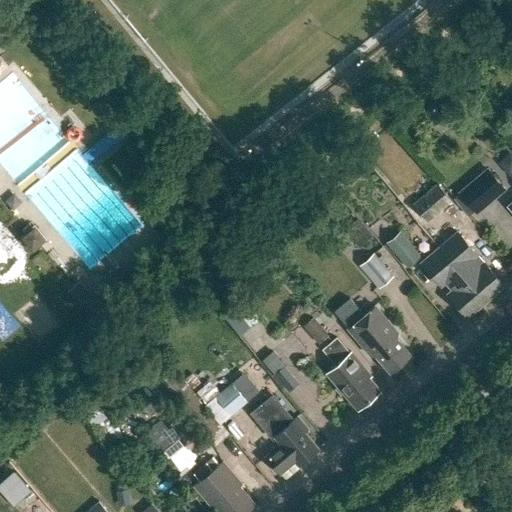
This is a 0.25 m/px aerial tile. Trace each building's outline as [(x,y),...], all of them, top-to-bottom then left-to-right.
[(460,192),(476,211),(503,188),(488,169),(460,192)] [(415,207),(428,223),(453,202),(439,186),(415,207)] [(369,237),(354,220),(343,229),(354,241),(352,243),(356,248),(369,237)] [(423,256),(402,230),(388,242),(409,268),(423,256)] [(32,244),(40,238),(34,231),(27,237),(32,244)] [(439,247),(485,301),(503,286),(483,262),(479,266),(472,259),(476,255),(456,232),(439,247)] [(447,293),(467,317),(485,301),(439,247),(420,262),(440,286),(444,282),(451,290),(447,293)] [(373,254),(360,266),(377,286),(390,275),(373,254)] [(74,283),(66,290),(79,305),(89,296),(91,294),(79,279),(74,283)] [(335,311),(348,327),(348,328),(370,355),(375,355),(389,371),(410,354),(396,338),(397,333),(374,305),(363,315),(349,299),(335,311)] [(241,306),(231,314),(245,332),(255,324),(241,306)] [(313,319),(304,326),(311,336),(321,328),(313,319)] [(322,349),(335,364),(326,372),(357,409),(380,391),(369,378),(372,376),(350,351),(337,336),(322,349)] [(273,353),(262,362),(274,375),(285,366),(273,353)] [(145,378),(199,436),(214,421),(161,363),(145,378)] [(228,382),(204,403),(220,422),(244,402),(228,382)] [(300,428),(304,425),(297,416),(293,419),(273,395),(252,412),(272,437),(274,435),(280,443),(265,455),(278,473),(294,461),(298,465),(317,449),(300,428)] [(151,439),(175,450),(186,426),(162,415),(151,439)] [(185,445),(167,459),(176,471),(194,457),(185,445)] [(212,505),(214,504),(221,511),(242,511),(253,502),(239,484),(241,483),(221,459),(193,482),(212,505)] [(0,482),(0,491),(6,498),(23,482),(12,471),(0,482)] [(130,502),(128,489),(116,491),(118,504),(130,502)] [(86,511),(106,511),(98,502),(86,511)] [(160,511),(151,502),(139,511),(160,511)]
